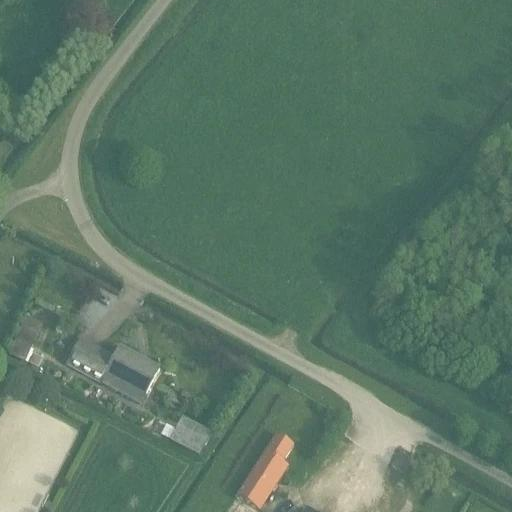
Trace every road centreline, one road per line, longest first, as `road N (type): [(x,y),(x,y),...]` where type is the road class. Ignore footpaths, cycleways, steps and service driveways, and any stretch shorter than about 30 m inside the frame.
road 1 (unclassified): [(511,482),(114,262),(89,234),(69,180),(78,117),(163,0)]
road 2 (track): [(511,433),(332,337)]
